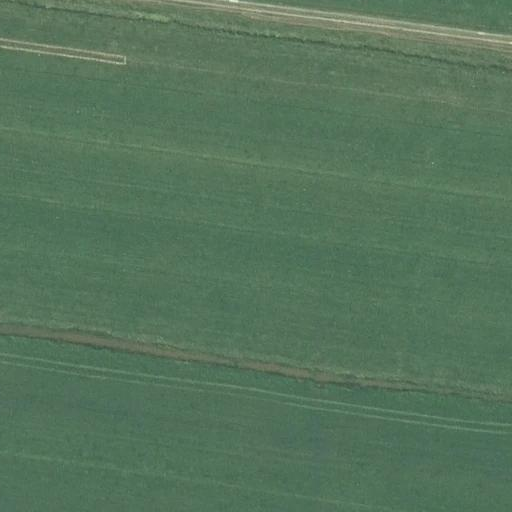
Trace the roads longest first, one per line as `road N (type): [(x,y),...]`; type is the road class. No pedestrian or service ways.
road 1 (track): [(511,43),(174,0)]
road 2 (track): [(229,75),(0,45)]
